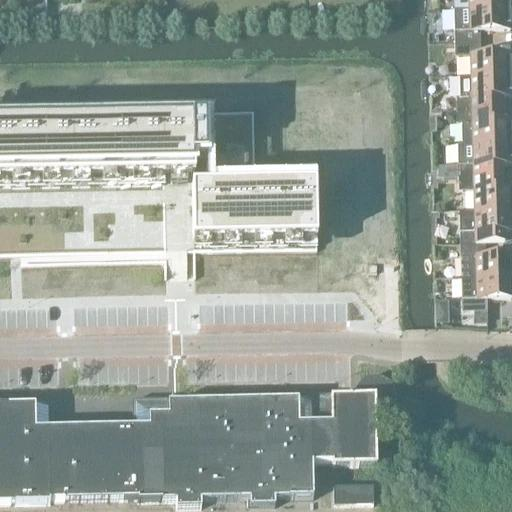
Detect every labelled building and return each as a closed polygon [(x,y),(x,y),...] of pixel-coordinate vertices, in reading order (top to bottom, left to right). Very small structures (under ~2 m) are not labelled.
[(45,0),(26,0),(26,21),(46,21),(45,0)] [(511,0),(468,0),(469,12),(509,11),(509,3),(511,2),(511,0)] [(453,13),(454,33),(454,46),(480,46),(479,34),(509,33),(509,32),(511,31),(511,19),(509,20),(509,11),(469,12),(453,13)] [(470,59),(471,80),(511,79),(510,70),(511,70),(511,58),(510,58),(510,57),(480,58),(480,46),(454,46),(455,60),(470,59)] [(511,79),(471,80),(458,80),(459,100),(456,100),(456,114),(500,112),(500,100),(511,100),(511,99),(511,98),(511,86),(511,87),(511,79)] [(500,112),(456,114),(456,127),(461,127),(462,146),(462,147),(511,145),(511,125),(511,124),(500,124),(500,112)] [(254,181),(253,116),(189,117),(0,120),(0,259),(20,260),(52,259),(119,258),(149,257),(165,257),(186,257),(192,257),(194,257),(254,255),(316,254),(315,180),(254,181)] [(511,145),(462,147),(462,146),(457,146),(457,170),(458,181),(502,180),(502,168),(511,167),(511,145)] [(457,170),(438,170),(438,181),(458,181),(457,170)] [(502,180),(458,181),(458,194),(474,194),(474,214),(511,212),(511,191),(503,192),(502,180)] [(511,212),(474,214),(459,214),(459,248),(485,247),(503,247),(503,235),(511,234),(511,212)] [(485,247),(459,248),(460,282),(511,280),(511,258),(485,259),(485,247)] [(511,280),(460,282),(461,315),(474,315),(486,314),(487,314),(486,302),(511,301),(511,280)] [(448,304),(435,304),(435,327),(449,327),(448,304)] [(486,314),(474,315),(474,326),(487,326),(486,314)] [(0,508),(50,508),(49,505),(136,504),(136,506),(175,505),(175,511),(199,511),(200,511),(200,505),(249,504),(249,511),(274,511),(274,503),(313,503),(312,468),(331,468),(331,471),(376,470),(375,419),(379,418),(384,416),(387,414),(390,410),(392,406),(393,402),(392,397),(391,393),(389,389),(385,386),(382,384),(377,383),(373,383),(369,384),(365,386),(361,389),(359,393),(357,397),(357,401),(330,402),(330,405),(311,405),(311,403),(135,407),(136,431),(48,432),(48,408),(0,409),(0,508)] [(333,491),(333,509),(373,509),(373,490),(333,491)]
